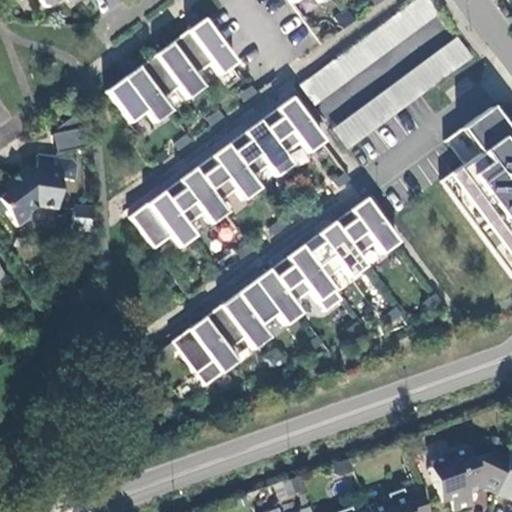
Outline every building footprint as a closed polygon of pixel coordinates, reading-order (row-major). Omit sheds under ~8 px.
[(34,0),(40,7),(47,8),(57,0),(34,0)] [(426,0),(414,0),(297,86),(312,108),(438,15),(426,0)] [(353,21),(348,15),(336,24),(341,30),(353,21)] [(196,34),(205,27),(201,20),(191,28),(196,34)] [(196,34),(191,28),(168,45),(172,51),(191,76),(208,64),(216,76),(233,64),(205,27),(196,34)] [(469,58),(454,37),(404,74),(419,95),(469,58)] [(168,45),(158,52),(163,58),(172,51),(168,45)] [(191,76),(172,51),(163,58),(158,52),(135,68),(140,75),(159,101),(175,88),(184,100),(200,88),(191,76)] [(140,75),(135,68),(125,76),(130,82),(140,75)] [(404,107),(419,95),(404,74),(388,86),(404,107)] [(159,101),(140,75),(130,82),(125,76),(103,92),(126,124),(142,112),(151,124),(167,112),(159,101)] [(404,107),(388,86),(328,130),(344,151),(404,107)] [(254,94),(249,87),(238,96),(242,102),(254,94)] [(283,113),(293,106),(288,99),(278,106),(283,113)] [(320,143),(293,106),(283,113),(278,106),(256,123),(261,129),(280,155),(296,144),(304,155),(320,143)] [(511,143),(487,109),(463,127),(480,151),(460,166),(438,182),(509,279),(511,277),(511,143)] [(57,156),(73,158),(74,148),(90,145),(81,110),(56,127),(59,131),(53,133),(57,156)] [(221,118),(217,111),(205,120),(209,126),(221,118)] [(251,136),(261,129),(256,123),(246,130),(251,136)] [(460,166),(480,151),(463,127),(443,142),(460,166)] [(280,155),(261,129),(251,136),(246,130),(224,146),(228,153),(248,179),(264,167),(272,179),(288,167),(280,155)] [(189,142),(184,135),(172,144),(177,150),(189,142)] [(219,160),(228,153),(224,146),(214,153),(219,160)] [(248,179),(228,153),(219,160),(214,153),(191,170),(196,176),(216,203),(232,191),(240,202),(256,190),(248,179)] [(30,211),(37,205),(57,207),(61,177),(75,179),(78,164),(74,158),(73,158),(57,156),(38,154),(36,168),(27,167),(4,184),(9,190),(0,197),(0,201),(6,209),(17,226),(28,218),(30,211)] [(186,184),(196,176),(191,170),(182,177),(186,184)] [(348,180),(343,174),(331,182),(335,189),(348,180)] [(216,203),(196,176),(186,184),(182,177),(159,194),(164,200),(183,226),(199,215),(207,226),(224,214),(216,203)] [(0,213),(6,209),(0,201),(0,197),(9,190),(4,184),(0,186),(0,213)] [(154,207),(164,200),(159,194),(150,201),(154,207)] [(315,204),(310,197),(299,206),(303,213),(315,204)] [(183,226),(164,200),(154,207),(150,201),(126,218),(150,250),(166,238),(175,249),(192,238),(183,226)] [(357,214),(367,207),(362,200),(353,207),(357,214)] [(73,223),(94,226),(96,204),(74,201),(73,223)] [(395,244),(367,207),(357,214),(353,207),(330,224),(335,230),(354,257),(370,245),(378,256),(395,244)] [(283,227),(278,221),(266,230),(271,236),(283,227)] [(325,237),(335,230),(330,224),(320,231),(325,237)] [(354,257),(335,230),(325,237),(320,231),(298,247),(302,254),(322,280),(338,269),(346,280),(362,268),(354,257)] [(251,251),(246,245),(234,253),(239,260),(251,251)] [(293,261),(302,254),(298,247),(288,255),(293,261)] [(322,280),(302,254),(293,261),(288,255),(266,271),(270,278),(290,304),(306,292),(314,303),(330,291),(322,280)] [(218,275),(214,268),(202,277),(207,283),(218,275)] [(261,285),(270,278),(266,271),(256,278),(261,285)] [(256,278),(233,295),(238,302),(256,327),(273,315),(282,327),(298,315),(290,304),(270,278),(261,285),(256,278)] [(233,295),(223,302),(228,309),(238,302),(233,295)] [(432,295),(420,304),(425,311),(437,302),(432,295)] [(223,302),(200,319),(205,326),(224,351),(240,339),(249,351),(265,339),(256,327),(238,302),(228,309),(223,302)] [(393,310),(381,318),(386,325),(397,316),(393,310)] [(200,319),(190,326),(195,333),(205,326),(200,319)] [(354,324),(342,332),(346,339),(358,330),(354,324)] [(195,333),(190,326),(155,352),(160,358),(172,349),(191,375),(207,363),(216,375),(232,363),(224,351),(205,326),(195,333)] [(314,338),(302,346),(307,353),(319,344),(314,338)] [(274,351),(262,360),(267,367),(279,358),(274,351)] [(430,462),(426,470),(439,504),(448,501),(452,511),(453,511),(471,506),(467,494),(481,489),(495,496),(509,450),(492,453),(471,461),(467,449),(430,462)] [(511,451),(509,450),(495,496),(511,500),(511,502),(511,451)] [(301,491),(296,478),(280,484),(285,497),(301,491)] [(285,497),(280,484),(269,488),(280,498),(285,497)] [(388,500),(366,508),(367,511),(425,511),(417,490),(403,495),(402,491),(386,496),(388,500)]
